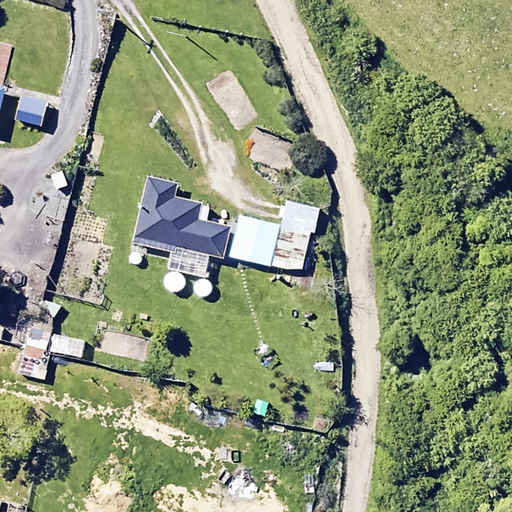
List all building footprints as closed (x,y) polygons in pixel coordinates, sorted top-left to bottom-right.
[(0,126),(9,86),(0,83),(0,126)] [(181,184),(152,176),(135,242),(174,251),(170,266),(207,275),(212,256),(227,259),(236,227),(202,219),(206,203),(178,196),(181,184)] [(282,226),(242,216),(233,254),(289,268),(305,268),(319,209),(288,201),(282,226)] [(113,247),(62,235),(49,290),(100,302),(113,247)] [(173,347),(108,332),(104,351),(169,366),(173,347)] [(57,361),(23,353),(19,373),(53,381),(57,361)] [(28,511),(30,507),(1,500),(0,505),(0,511),(28,511)]
